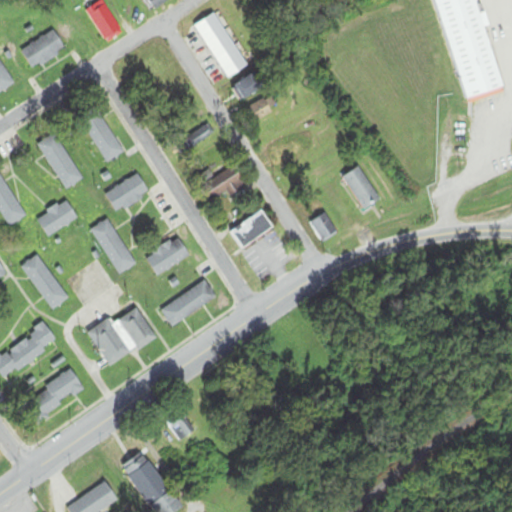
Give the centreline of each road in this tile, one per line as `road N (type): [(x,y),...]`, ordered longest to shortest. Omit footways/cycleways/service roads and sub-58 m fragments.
road 1 (primary): [(0,491),(321,271),(423,237),(511,230)]
road 2 (residential): [(255,315),(102,67)]
road 3 (residential): [(321,271),(162,29)]
road 4 (residential): [(203,0),(0,132)]
